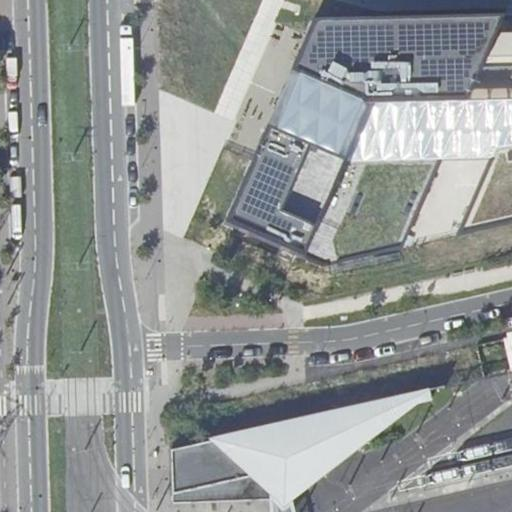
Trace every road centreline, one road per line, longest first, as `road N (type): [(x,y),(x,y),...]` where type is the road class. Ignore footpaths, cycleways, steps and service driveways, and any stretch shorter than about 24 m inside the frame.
road 1 (primary): [(31,0),(38,211),(32,511)]
road 2 (residential): [(125,347),(344,340),(511,302)]
road 3 (primary): [(125,347),(109,227),(104,0)]
road 4 (primary): [(131,511),(125,347)]
